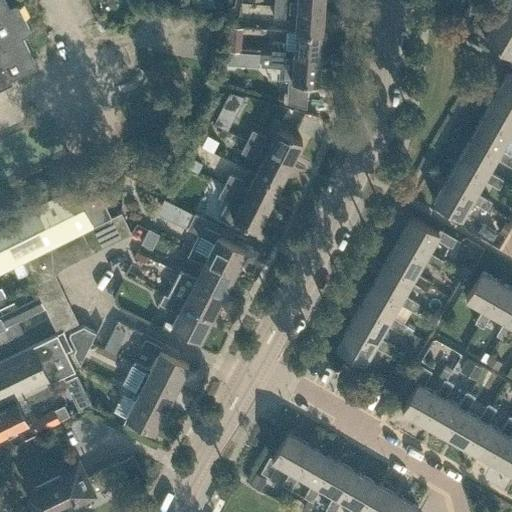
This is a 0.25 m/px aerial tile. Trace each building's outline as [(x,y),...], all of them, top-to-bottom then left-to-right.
[(0,0),(0,87),(11,82),(10,79),(37,66),(22,36),(31,31),(18,4),(9,8),(4,0),(0,0)] [(511,0),(507,0),(497,17),(511,25),(511,0)] [(274,3),(273,15),(288,17),(288,10),(296,11),(295,29),(321,31),(323,7),(297,5),(274,3)] [(511,25),(497,17),(485,39),(511,54),(511,25)] [(321,57),(322,32),(296,31),(295,49),(287,48),(287,43),(272,42),(271,54),(321,57)] [(229,38),(228,49),(240,50),(241,39),(229,38)] [(321,57),(271,54),(270,67),(286,68),(286,62),(294,62),(293,81),(319,83),(321,57)] [(511,72),(508,70),(495,92),(511,102),(511,72)] [(228,89),(213,121),(227,128),(244,94),(228,89)] [(511,102),(495,92),(483,114),(511,130),(511,128),(511,102)] [(498,152),(500,149),(508,135),(511,137),(511,128),(511,130),(483,114),(470,136),(498,152)] [(253,130),(247,141),(291,164),(302,141),(279,129),(270,145),(263,142),(266,137),(253,130)] [(207,134),(202,145),(212,150),(218,139),(207,134)] [(511,163),(511,155),(500,149),(498,152),(470,136),(458,157),(486,173),(487,171),(495,157),(511,166),(511,163)] [(256,173),(279,186),(291,164),(247,141),(241,152),(255,159),(257,154),(264,158),(256,173)] [(191,157),(187,165),(198,170),(201,162),(191,157)] [(474,195),(475,192),(483,179),(498,187),(503,179),(487,171),(486,173),(458,157),(446,179),(474,195)] [(268,207),(279,186),(256,173),(248,190),(241,186),(243,181),(230,174),(225,185),(268,207)] [(0,220),(0,271),(22,261),(94,226),(94,225),(112,216),(92,176),(74,184),(0,220)] [(474,195),(446,179),(433,201),(461,217),(471,200),(486,209),(490,201),(475,192),(474,195)] [(268,207),(225,185),(219,196),(232,203),(235,198),(242,202),(233,218),(256,230),(268,207)] [(198,232),(189,250),(191,251),(192,248),(207,256),(206,259),(235,273),(246,251),(218,236),(219,234),(203,227),(208,218),(194,212),(187,226),(198,232)] [(122,213),(111,218),(121,239),(132,234),(122,213)] [(426,253),(428,250),(436,237),(451,245),(455,237),(440,228),(438,231),(411,215),(398,237),(426,253)] [(111,244),(121,239),(111,218),(102,223),(111,244)] [(511,222),(506,219),(499,231),(505,235),(511,223),(511,222)] [(93,227),(103,248),(111,244),(102,223),(93,227)] [(83,232),(93,253),(103,248),(93,227),(83,232)] [(83,258),(93,253),(83,232),(73,237),(83,258)] [(63,242),(74,262),(83,258),(73,237),(63,242)] [(443,259),(428,250),(426,253),(398,237),(386,259),(414,275),(415,272),(423,258),(438,267),(443,259)] [(63,267),(74,262),(63,242),(53,247),(63,267)] [(56,276),(63,267),(53,247),(24,261),(36,286),(56,276)] [(223,295),(235,273),(206,259),(207,256),(192,248),(191,251),(189,250),(187,254),(189,255),(188,257),(203,264),(197,276),(195,280),(223,295)] [(137,250),(134,255),(144,260),(147,255),(137,250)] [(401,296),(403,293),(411,280),(426,289),(431,281),(415,272),(414,275),(386,259),(373,281),(401,296)] [(212,317),(223,295),(195,280),(197,276),(180,268),(169,291),(185,299),(184,303),(212,317)] [(491,311),(488,309),(503,282),(481,269),(465,296),(483,306),(474,321),(483,326),(491,311)] [(56,276),(36,286),(40,294),(60,285),(56,276)] [(389,318),(391,315),(399,302),(414,310),(418,302),(403,293),(401,296),(373,281),(361,302),(389,318)] [(511,323),(509,321),(511,315),(511,286),(503,282),(488,309),(491,311),(504,319),(496,333),(504,338),(511,323)] [(40,294),(40,295),(45,305),(65,295),(60,285),(40,294)] [(185,299),(169,291),(167,294),(164,292),(160,301),(180,311),(172,326),(201,340),(212,317),(184,303),(185,299)] [(40,295),(14,307),(21,320),(47,307),(45,305),(40,295)] [(50,314),(69,304),(65,295),(45,305),(47,307),(50,314)] [(406,324),(391,315),(389,318),(361,302),(349,324),(377,340),(379,336),(386,323),(401,332),(406,324)] [(74,314),(69,304),(50,314),(55,324),(74,314)] [(79,323),(74,314),(55,324),(59,333),(63,331),(79,323)] [(7,328),(0,330),(0,341),(12,336),(23,331),(22,330),(19,322),(7,328)] [(377,340),(349,324),(336,346),(364,362),(374,344),(390,352),(394,345),(379,336),(377,340)] [(71,333),(69,336),(76,349),(74,353),(80,366),(96,333),(84,326),(71,333)] [(71,347),(63,331),(59,333),(0,361),(0,405),(49,382),(75,369),(65,350),(71,347)] [(109,336),(104,346),(115,352),(120,341),(109,336)] [(148,372),(177,387),(188,365),(160,351),(162,348),(146,340),(142,348),(157,355),(150,369),(148,372)] [(502,360),(491,353),(486,361),(497,367),(502,360)] [(477,378),(484,365),(466,356),(459,368),(477,378)] [(148,372),(150,369),(135,361),(124,383),(138,391),(137,394),(165,408),(177,387),(148,372)] [(434,387),(438,389),(445,377),(446,378),(453,367),(445,363),(438,374),(441,376),(434,387)] [(439,394),(436,392),(422,385),(431,369),(423,365),(414,380),(417,382),(402,409),(424,421),(439,394)] [(76,373),(64,379),(79,409),(91,403),(76,373)] [(453,382),(446,378),(445,377),(438,389),(436,392),(439,394),(424,421),(445,434),(461,406),(457,404),(444,397),(453,382)] [(53,390),(49,382),(0,406),(0,437),(29,424),(22,409),(30,405),(29,403),(53,390)] [(138,391),(124,383),(119,392),(122,394),(113,410),(125,417),(123,422),(136,430),(139,424),(153,431),(165,408),(137,394),(138,391)] [(483,418),(479,417),(466,409),(474,394),(466,389),(457,404),(461,406),(445,434),(467,446),(483,418)] [(487,402),(479,417),(483,418),(467,446),(488,458),(504,431),(501,429),(487,421),(495,407),(487,402)] [(54,408),(32,419),(37,430),(60,419),(54,408)] [(511,416),(509,415),(501,429),(504,431),(488,458),(510,471),(511,466),(511,435),(509,433),(511,427),(511,416)] [(294,471),(310,444),(288,431),(273,457),(270,455),(261,471),(269,475),(277,461),(291,469),(294,471)] [(316,483),(331,456),(310,444),(294,471),(291,469),(282,483),(291,488),(299,474),(312,481),(316,483)] [(337,496),(353,468),(331,456),(316,483),(312,481),(304,495),(312,500),(320,486),(334,494),(337,496)] [(32,497),(29,498),(35,509),(37,508),(39,511),(60,501),(63,506),(114,480),(119,489),(130,483),(118,459),(107,465),(107,466),(86,477),(78,461),(41,480),(44,485),(30,492),(32,497)] [(359,508),(374,480),(353,468),(337,496),(334,494),(325,508),(328,510),(326,511),(333,511),(342,498),(355,506),(359,508)] [(255,471),(249,482),(260,488),(266,477),(255,471)] [(384,511),(396,493),(374,480),(359,508),(355,506),(351,511),(362,511),(363,510),(366,511),(384,511)] [(384,511),(414,511),(418,505),(396,493),(384,511)] [(308,511),(314,502),(308,498),(300,511),(308,511)]
